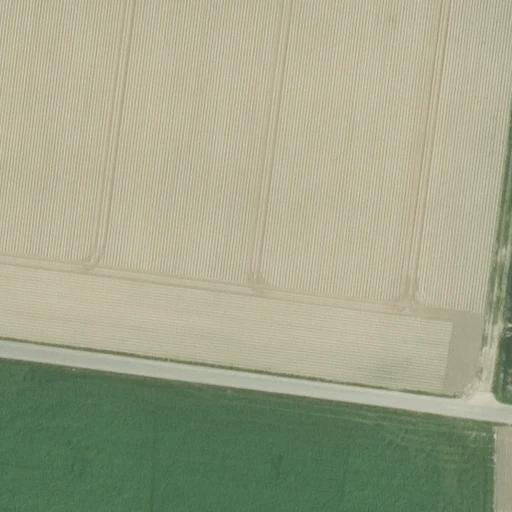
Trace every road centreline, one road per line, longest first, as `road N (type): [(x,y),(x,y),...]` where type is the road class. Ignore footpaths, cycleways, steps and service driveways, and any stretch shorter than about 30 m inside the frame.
road 1 (unclassified): [(511,413),(0,348)]
road 2 (track): [(511,176),(483,409)]
